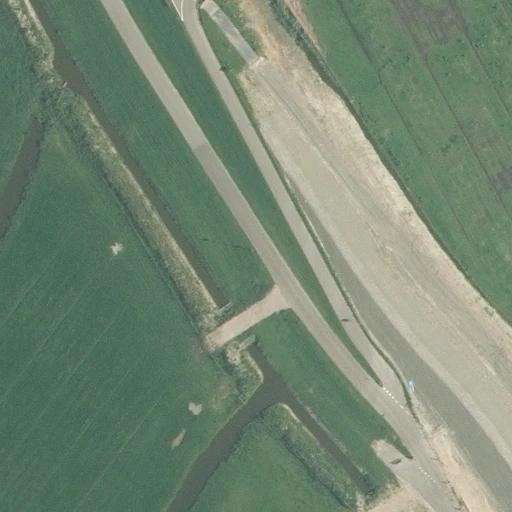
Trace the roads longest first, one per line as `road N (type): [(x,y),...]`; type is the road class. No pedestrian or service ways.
road 1 (tertiary): [(119,0),(320,320),(392,401)]
road 2 (unclassified): [(392,401),(385,365),(348,311),(184,0)]
road 3 (tertiary): [(392,401),(483,511)]
